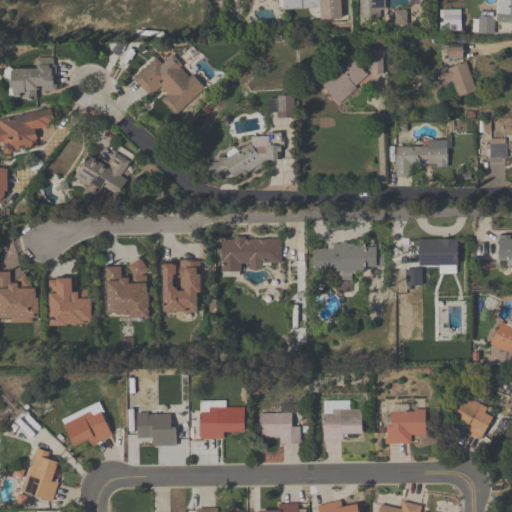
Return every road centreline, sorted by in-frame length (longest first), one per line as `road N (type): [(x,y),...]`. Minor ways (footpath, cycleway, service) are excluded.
road 1 (residential): [(45,238),(88,226),(511,220)]
road 2 (residential): [(91,84),(183,180),(215,195),(511,193)]
road 3 (residential): [(99,480),(477,478),(477,511)]
